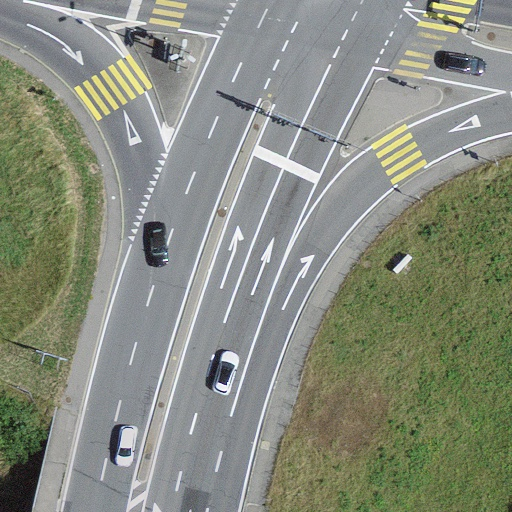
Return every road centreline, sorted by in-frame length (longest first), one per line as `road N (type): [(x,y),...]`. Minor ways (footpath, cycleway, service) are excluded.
road 1 (motorway): [(215,412),(331,220),(360,186),(401,153),(511,111)]
road 2 (secondary): [(215,412),(287,204),(365,38)]
road 3 (secondary): [(40,0),(130,123),(163,256)]
road 4 (secondary): [(163,256),(95,511)]
road 5 (secondary): [(264,15),(163,256)]
road 6 (motorway): [(365,38),(511,70)]
